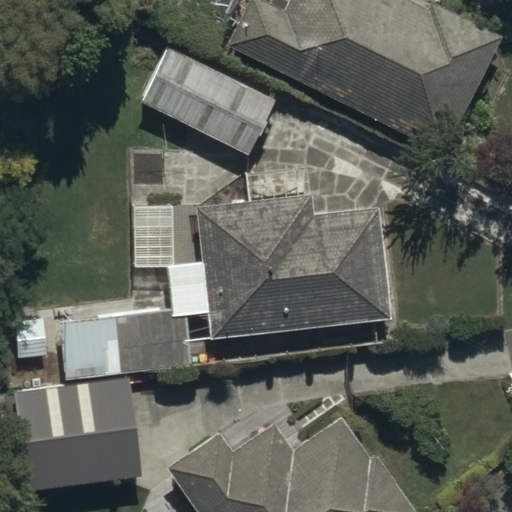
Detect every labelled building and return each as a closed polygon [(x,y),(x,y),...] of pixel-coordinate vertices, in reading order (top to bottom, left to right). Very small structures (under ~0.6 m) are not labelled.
[(223,37),(238,0),(169,0),(164,12),(223,37)] [(258,0),(249,0),(228,45),(444,151),(498,40),(430,7),(426,14),(398,0),(292,0),(286,13),(258,0)] [(167,47),(139,102),(247,158),(275,103),(167,47)] [(199,266),(203,316),(205,337),(386,326),(379,212),(311,216),(310,199),(236,204),(237,208),(196,211),(199,266)] [(203,316),(199,266),(163,268),(166,312),(117,315),(121,374),(191,369),(187,317),(203,316)] [(130,379),(11,393),(23,493),(142,479),(130,379)] [(413,511),(376,455),(371,459),(344,418),(293,452),(276,426),(230,456),(217,437),(169,469),(196,511),(413,511)]
